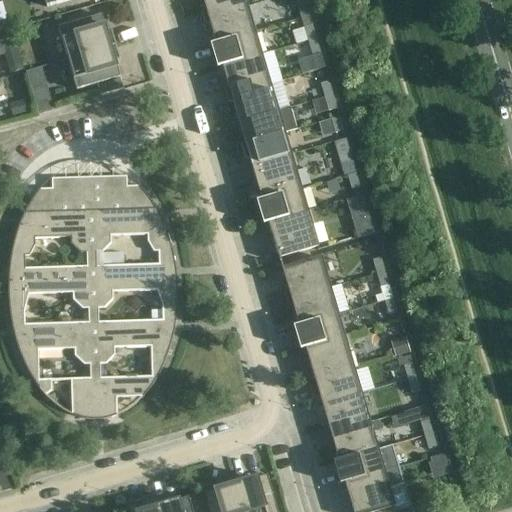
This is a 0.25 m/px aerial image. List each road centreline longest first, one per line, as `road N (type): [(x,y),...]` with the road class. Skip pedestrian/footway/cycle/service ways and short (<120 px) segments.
road 1 (residential): [(279,432),(155,0)]
road 2 (residential): [(0,511),(279,432)]
